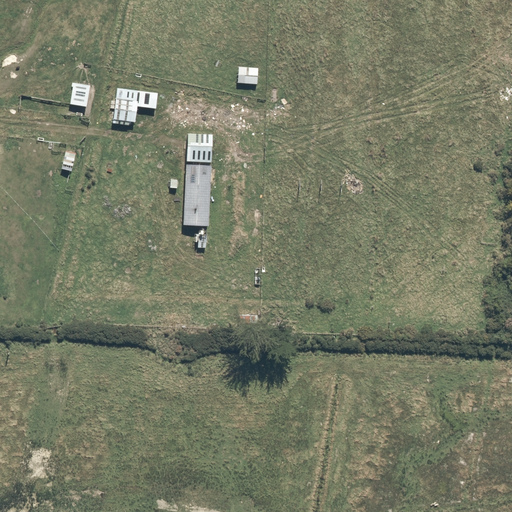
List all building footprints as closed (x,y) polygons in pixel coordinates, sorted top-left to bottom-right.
[(257,67),(237,66),(236,83),(256,84),(257,67)] [(82,108),(88,85),(73,81),(67,104),(82,108)] [(131,121),(136,90),(114,86),(109,117),(131,121)] [(184,163),(209,164),(211,133),(186,132),(184,163)] [(74,152),(66,149),(59,169),(67,172),(74,152)] [(209,164),(184,163),(180,225),(205,226),(209,164)]
